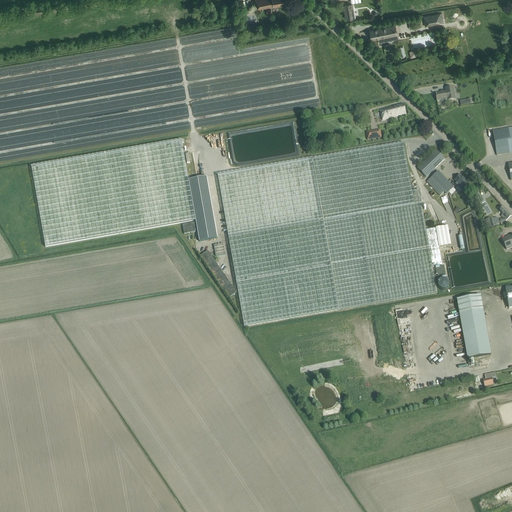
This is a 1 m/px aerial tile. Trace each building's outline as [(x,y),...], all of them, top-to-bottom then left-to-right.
[(286,4),(284,0),(254,0),(256,7),(262,5),(262,9),(286,4)] [(355,18),(353,8),(352,4),(344,6),(346,19),(355,18)] [(424,17),(425,26),(432,25),(432,24),(437,23),(437,24),(442,23),(440,14),(424,17)] [(398,39),(395,25),(369,31),(371,40),(378,39),(379,43),(384,42),(398,39)] [(416,50),(409,52),(411,58),(418,57),(416,50)] [(455,100),(453,87),(445,88),(446,92),(435,93),(437,102),(447,100),(447,101),(455,100)] [(398,116),(406,114),(404,105),(380,110),(383,121),(393,118),(398,117),(398,116)] [(511,127),(493,131),(497,156),(511,153),(511,127)] [(380,131),(372,132),(372,131),(366,132),(368,140),(381,137),(380,131)] [(442,266),(439,248),(450,246),(447,227),(426,231),(419,191),(412,192),(407,164),(403,143),(313,159),(218,176),(245,326),(411,297),(437,293),(432,268),(442,266)] [(207,177),(189,180),(182,144),(33,170),(46,250),(196,224),(199,242),(218,239),(207,177)] [(426,177),(441,163),(445,159),(436,151),(418,169),(426,177)] [(454,188),(438,171),(427,182),(440,195),(444,192),(446,194),(454,188)] [(460,175),(455,180),(457,182),(455,184),(458,187),(456,189),(459,193),(462,191),(466,187),(465,186),(467,183),(460,175)] [(447,210),(451,209),(447,196),(442,197),(447,210)] [(500,205),(497,208),(499,210),(503,214),(501,216),(503,219),(499,220),(500,223),(505,221),(508,219),(511,216),(503,207),(502,207),(500,205)] [(492,218),(485,220),(487,229),(494,227),(492,218)] [(511,234),(502,239),(506,250),(511,247),(511,234)] [(208,251),(200,255),(216,280),(223,275),(208,251)] [(443,268),(435,269),(437,282),(446,280),(443,268)] [(481,296),(457,300),(467,359),(491,355),(481,296)] [(493,378),(483,380),(485,387),(494,385),(493,378)]
